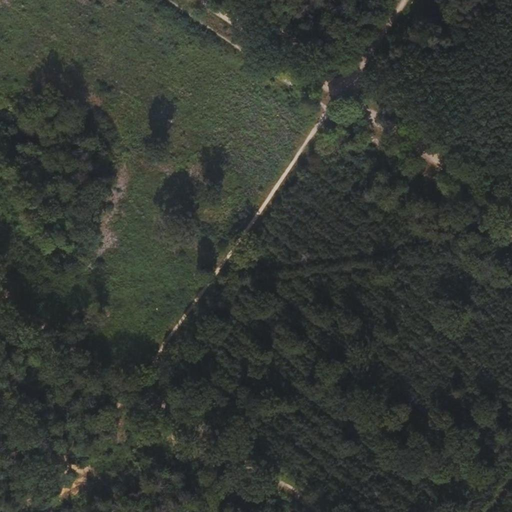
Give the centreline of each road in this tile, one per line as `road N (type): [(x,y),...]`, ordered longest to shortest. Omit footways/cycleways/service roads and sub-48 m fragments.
road 1 (track): [(492,212),(334,105)]
road 2 (track): [(334,105),(188,0)]
road 3 (track): [(403,0),(334,105)]
